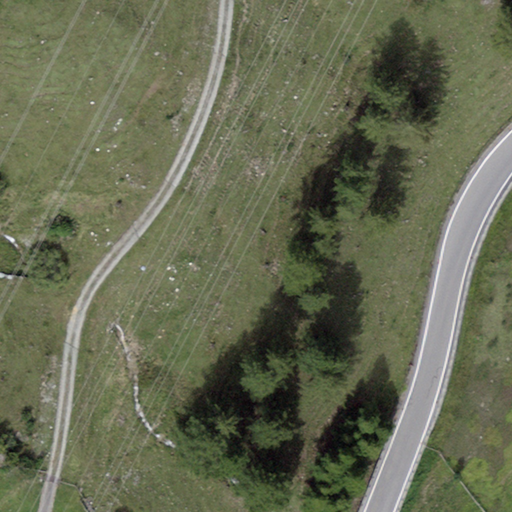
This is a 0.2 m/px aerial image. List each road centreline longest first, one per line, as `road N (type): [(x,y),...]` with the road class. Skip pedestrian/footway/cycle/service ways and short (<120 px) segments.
road 1 (track): [(45,511),(80,312),(182,165),(219,61),(226,0)]
road 2 (unclassified): [(378,511),(427,381),(467,219),(511,151)]
